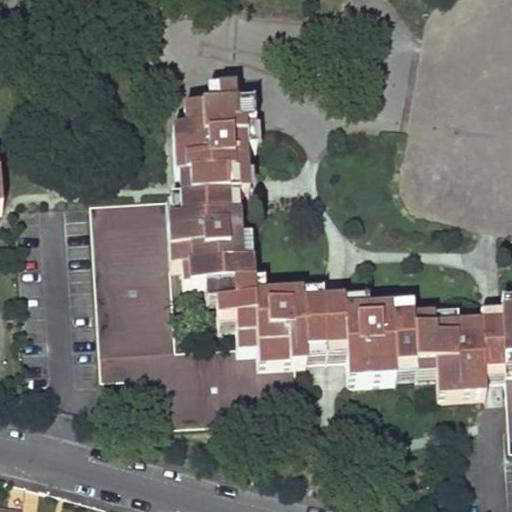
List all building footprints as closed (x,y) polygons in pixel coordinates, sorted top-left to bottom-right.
[(186,138),(174,139),(176,186),(178,186),(178,190),(179,202),(179,207),(166,209),(169,275),(180,274),(180,294),(201,294),(212,292),(213,310),(215,328),(233,327),(234,338),(235,353),(236,362),(257,362),(258,377),(293,375),(305,374),(305,369),(329,368),(338,367),(348,367),(351,389),(399,388),(399,385),(398,374),(417,372),(439,371),(440,382),(442,405),(484,402),(484,388),(494,388),(501,387),(505,387),(505,381),(511,380),(511,309),(503,310),(504,320),(493,320),(482,321),(483,330),(458,332),(436,332),(436,323),(414,323),(395,324),(394,315),(370,317),(346,317),(346,309),(336,310),(325,310),(324,299),(263,303),(253,303),(251,290),(251,270),(242,271),(241,248),(238,202),(248,201),(248,189),(246,158),(244,134),(254,134),(254,113),(237,115),(236,98),(218,98),(219,115),(207,116),(185,118),(186,138)] [(218,98),(207,99),(207,116),(219,115),(218,98)] [(254,134),(244,134),(246,158),(255,158),(254,134)] [(165,206),(90,211),(100,385),(125,385),(127,411),(152,409),(154,433),(265,427),(264,403),(294,400),(293,375),(258,377),(257,362),(236,362),(235,353),(174,356),(169,275),(166,209),(165,206)] [(249,247),(241,248),(242,271),(251,270),(249,247)] [(262,290),(251,290),(253,303),(263,303),(262,290)] [(212,292),(201,294),(203,310),(213,310),(212,292)] [(369,308),(346,309),(346,317),(370,317),(369,308)] [(413,315),(394,315),(395,324),(414,323),(413,315)] [(458,321),(436,323),(436,332),(458,332),(458,321)] [(233,327),(215,328),(216,338),(234,338),(233,327)] [(439,371),(417,372),(417,382),(440,382),(439,371)] [(417,372),(398,374),(399,385),(417,382),(417,372)]
